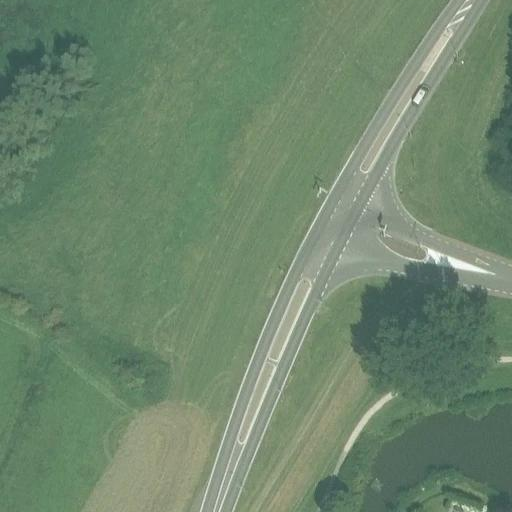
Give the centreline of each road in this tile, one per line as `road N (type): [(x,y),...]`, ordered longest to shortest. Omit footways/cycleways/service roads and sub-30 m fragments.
road 1 (primary): [(215,511),(332,221)]
road 2 (primary): [(332,221),(467,0)]
road 3 (tertiary): [(511,278),(332,221)]
